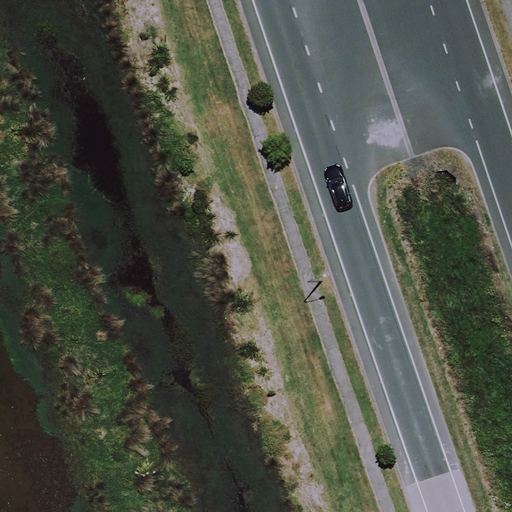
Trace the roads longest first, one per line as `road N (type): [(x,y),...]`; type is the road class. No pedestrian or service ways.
road 1 (tertiary): [(446,511),(273,0)]
road 2 (tertiary): [(447,0),(511,186)]
